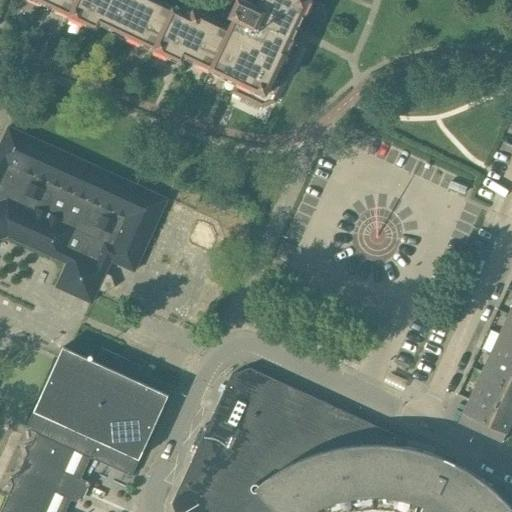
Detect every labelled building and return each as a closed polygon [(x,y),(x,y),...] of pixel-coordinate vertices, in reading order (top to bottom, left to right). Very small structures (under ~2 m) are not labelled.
[(229,0),(236,3),(231,15),(235,17),(231,27),(194,9),(191,15),(158,0),(33,0),(98,30),(101,24),(182,63),(185,57),(237,82),(232,92),(241,96),(238,102),(260,112),(263,107),(276,102),(281,105),(307,50),(302,47),(300,41),(294,38),(311,0),(229,0)] [(168,199),(9,127),(0,146),(0,238),(8,236),(68,263),(57,287),(92,303),(98,289),(104,292),(116,287),(111,276),(106,273),(108,267),(106,267),(110,260),(135,271),(168,199)] [(511,308),(500,334),(511,338),(511,308)] [(511,338),(500,334),(482,373),(511,386),(511,338)] [(95,361),(63,347),(27,428),(37,433),(32,443),(25,446),(27,454),(18,474),(11,477),(13,485),(0,511),(65,511),(72,497),(78,499),(86,483),(80,480),(90,457),(132,476),(169,395),(137,380),(143,366),(102,348),(95,361)] [(406,440),(250,368),(231,375),(172,504),(175,511),(511,511),(511,508),(508,503),(486,483),(461,466),(434,454),(405,447),(406,440)] [(511,421),(511,386),(482,373),(464,412),(507,432),(511,421)] [(502,442),(507,432),(464,412),(459,422),(502,442)]
